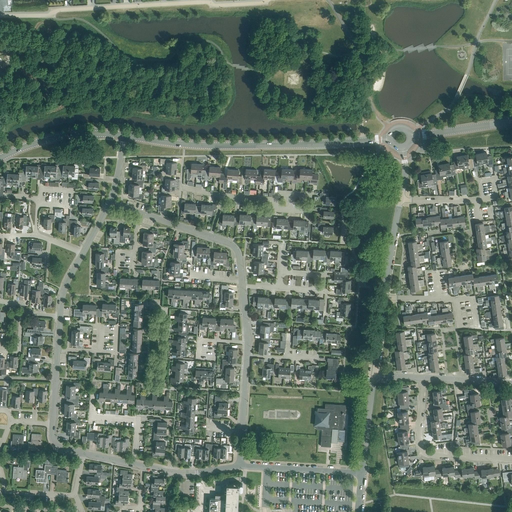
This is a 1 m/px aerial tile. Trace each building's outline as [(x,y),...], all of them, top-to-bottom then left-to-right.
[(486,152),(481,153),(483,163),(486,162),(486,164),(489,164),(489,168),(493,167),(492,157),(487,158),(486,152)] [(483,163),(481,153),(476,154),(477,160),(473,160),(474,166),(480,165),(480,163),(483,163)] [(464,169),(462,155),(457,156),(458,162),(454,163),(454,168),(455,169),(461,168),(463,170),(464,169)] [(473,160),(468,160),(467,155),(462,155),(464,169),(468,169),(474,168),(474,166),(473,160)] [(167,164),(166,167),(176,168),(177,163),(171,162),(171,159),(161,158),(160,163),(167,164)] [(511,169),(511,162),(508,164),(508,167),(503,168),(503,171),(511,169)] [(32,176),(32,166),(28,166),(28,164),(23,163),(23,172),(22,180),(26,180),(26,176),(32,176)] [(50,176),(51,166),(46,165),(46,163),(42,163),(41,165),(42,165),(41,171),(44,171),(44,176),(50,176)] [(68,176),(69,165),(64,165),(65,163),(60,163),(60,164),(60,171),(63,171),(62,176),(68,176)] [(196,176),(197,164),(192,163),(191,169),(188,169),(187,179),(190,180),(190,178),(191,177),(191,176),(196,176)] [(456,174),(455,169),(454,168),(450,169),(449,163),(444,164),(446,176),(449,175),(456,174)] [(42,165),(41,165),(37,164),(37,166),(32,166),(32,176),(38,177),(38,172),(41,172),(41,171),(42,165)] [(56,178),(59,179),(60,172),(60,171),(60,164),(56,164),(56,166),(51,166),(50,176),(56,177),(56,178)] [(74,166),(69,165),(68,176),(73,176),(73,178),(77,179),(78,179),(79,164),(74,164),(74,166)] [(203,164),(197,164),(196,176),(201,177),(201,179),(205,180),(206,172),(206,170),(202,170),(203,164)] [(446,176),(444,164),(439,165),(440,171),(435,171),(437,178),(437,180),(443,179),(443,177),(446,176)] [(133,167),(133,173),(143,174),(143,170),(146,171),(147,165),(139,165),(139,168),(133,167)] [(214,177),(215,167),(210,166),(209,172),(206,172),(205,180),(209,180),(209,176),(214,177)] [(99,176),(100,168),(90,167),(90,171),(87,171),(87,174),(83,173),(83,178),(91,178),(91,175),(99,176)] [(176,173),(176,168),(166,167),(166,171),(164,170),(164,171),(162,171),(162,172),(161,171),(160,175),(170,176),(170,173),(176,173)] [(221,167),(215,167),(214,177),(219,177),(219,182),(223,183),(224,175),(224,173),(220,173),(221,167)] [(232,182),(233,179),(233,169),(228,169),(227,175),(224,175),(223,183),(227,183),(227,182),(232,182)] [(241,184),(242,176),(238,176),(239,170),(233,169),(233,179),(238,180),(237,184),(241,184)] [(242,176),(241,184),(245,184),(245,183),(251,183),(251,179),(251,169),(246,169),(246,175),(242,175),(242,176)] [(260,176),(256,176),(257,170),(251,169),(251,179),(256,180),(255,184),(260,184),(260,176)] [(269,179),(270,169),(264,169),(264,175),(260,174),(260,176),(260,184),(264,184),(264,179),(269,179)] [(278,184),(278,176),(275,176),(275,170),(270,169),(269,179),(274,180),(274,184),(278,184)] [(287,179),(288,169),(282,169),(282,173),(279,173),(278,176),(278,184),(281,184),(283,182),(283,179),(287,179)] [(297,174),(294,174),(294,170),(288,169),(287,179),(292,179),(291,183),(296,183),(296,182),(297,174)] [(306,179),(306,169),(300,169),(300,173),(297,173),(297,174),(296,182),(301,182),(301,179),(306,179)] [(312,169),(306,169),(306,179),(310,179),(310,183),(318,183),(318,174),(312,174),(312,169)] [(13,184),(13,174),(9,173),(9,171),(4,171),(4,179),(3,186),(4,186),(7,186),(7,184),(13,184)] [(431,173),(431,171),(426,172),(428,183),(431,183),(431,185),(438,184),(437,180),(437,178),(433,179),(431,173)] [(23,172),(18,172),(18,174),(13,174),(13,184),(18,185),(18,187),(22,187),(22,180),(23,172)] [(428,183),(426,172),(421,172),(421,175),(422,180),(418,181),(419,187),(423,186),(428,187),(428,183)] [(142,177),(143,174),(133,173),(132,178),(138,179),(138,182),(143,182),(144,182),(144,177),(142,177)] [(170,179),(170,176),(160,175),(160,178),(162,179),(162,180),(165,181),(165,184),(175,185),(176,179),(170,179)] [(99,187),(99,183),(93,182),(93,178),(86,178),(85,185),(89,185),(89,186),(89,187),(89,189),(98,190),(98,187),(99,187)] [(143,187),(143,182),(138,182),(136,181),(135,184),(129,184),(129,189),(139,190),(139,187),(143,187)] [(175,190),(175,185),(165,184),(165,187),(162,187),(162,192),(166,192),(169,193),(169,190),(175,190)] [(144,194),(142,194),(142,190),(139,190),(129,189),(129,195),(135,195),(134,198),(140,199),(144,199),(144,194)] [(93,200),(94,195),(86,195),(87,192),(80,191),(80,197),(83,198),(83,199),(84,199),(84,202),(92,202),(92,200),(93,200)] [(171,201),(171,196),(165,195),(166,192),(162,192),(160,192),(159,197),(159,200),(171,201)] [(335,204),(335,197),(328,196),(328,193),(320,193),(320,197),(326,197),(326,204),(335,204)] [(171,206),(171,201),(159,200),(158,211),(164,212),(165,206),(171,206)] [(190,212),(190,203),(185,203),(185,200),(182,200),(181,213),(184,213),(184,212),(190,212)] [(198,214),(199,206),(196,206),(196,204),(190,203),(190,212),(195,213),(195,214),(198,214)] [(92,213),(93,208),(85,208),(86,205),(79,204),(79,210),(83,211),(82,212),(83,212),(83,215),(91,215),(92,213)] [(207,213),(207,204),(202,204),(201,206),(199,206),(198,214),(201,214),(201,213),(207,213)] [(217,208),(217,204),(213,204),(213,205),(207,204),(207,213),(212,214),(212,215),(215,215),(216,208),(217,208)] [(511,212),(511,206),(504,207),(505,211),(500,211),(500,214),(511,212)] [(334,218),(334,211),(327,211),(327,208),(320,207),(320,213),(322,213),(322,214),(324,214),(324,217),(334,218)] [(14,222),(15,216),(15,214),(12,214),(12,213),(8,213),(8,214),(5,213),(5,218),(4,228),(11,229),(11,222),(14,222)] [(228,224),(229,215),(223,214),(223,216),(220,216),(219,224),(222,224),(223,223),(228,224)] [(245,223),(245,214),(240,214),(240,216),(237,216),(237,217),(236,224),(239,224),(239,223),(245,223)] [(253,225),(254,217),(251,217),(251,215),(245,214),(245,223),(250,224),(250,225),(253,225)] [(26,221),(27,215),(24,215),(23,217),(17,216),(16,227),(19,228),(20,229),(21,229),(22,229),(23,228),(23,221),(26,221)] [(54,221),(55,215),(49,215),(48,218),(47,218),(47,219),(44,219),(44,227),(46,227),(46,228),(51,228),(51,221),(54,221)] [(69,225),(69,220),(70,216),(66,215),(66,218),(63,218),(63,222),(62,222),(59,222),(59,231),(61,231),(61,232),(65,232),(66,225),(69,225)] [(237,217),(234,217),(234,215),(229,215),(228,224),(233,224),(233,225),(236,225),(236,224),(237,217)] [(262,224),(262,216),(257,215),(257,217),(254,217),(253,225),(253,228),(256,228),(257,228),(257,224),(262,224)] [(268,215),(268,216),(262,216),(262,224),(267,225),(267,226),(271,227),(271,215),(268,215)] [(282,228),(282,219),(278,219),(278,217),(274,216),(273,228),(276,229),(276,227),(282,228)] [(511,224),(511,218),(506,220),(507,222),(502,223),(502,226),(511,224)] [(290,230),(291,222),(288,221),(288,219),(282,219),(282,228),(287,228),(287,229),(290,230)] [(80,235),(81,226),(78,226),(78,225),(77,225),(77,221),(69,220),(69,225),(69,227),(74,228),(73,235),(78,235),(78,234),(80,235)] [(299,229),(299,220),(294,220),(294,222),(291,222),(290,230),(293,230),(293,228),(299,229)] [(307,231),(308,223),(308,221),(305,221),(305,220),(299,220),(299,229),(304,229),(304,230),(307,231)] [(332,234),(333,227),(325,226),(325,222),(318,222),(318,228),(321,228),(321,230),(323,230),(323,233),(332,234)] [(130,233),(131,228),(127,227),(124,227),(123,234),(120,234),(120,235),(120,240),(119,242),(125,243),(126,236),(129,237),(130,233)] [(120,235),(117,235),(117,228),(113,228),(110,228),(110,232),(107,232),(107,238),(110,238),(110,237),(114,237),(113,243),(119,244),(119,242),(120,240),(120,235)] [(485,232),(487,231),(490,231),(489,228),(476,230),(477,236),(485,235),(485,232)] [(157,236),(157,234),(157,230),(150,230),(150,233),(144,233),(144,239),(153,239),(153,236),(157,236)] [(511,236),(511,230),(508,231),(506,231),(506,235),(501,236),(501,239),(511,236)] [(156,243),(153,243),(153,239),(144,239),(143,245),(149,245),(149,248),(156,249),(156,246),(156,243)] [(181,242),(180,244),(174,244),(174,250),(184,250),(184,247),(188,247),(188,241),(182,241),(182,242),(181,242)] [(253,243),(253,249),(263,250),(263,247),(269,247),(269,241),(263,241),(263,244),(253,243)] [(448,241),(440,242),(437,242),(436,244),(436,246),(435,246),(435,249),(449,247),(448,241)] [(42,250),(43,246),(42,246),(42,243),(34,242),(33,245),(32,246),(30,246),(29,252),(35,252),(35,249),(42,250)] [(511,248),(511,242),(508,244),(508,247),(503,247),(503,250),(511,248)] [(21,251),(14,251),(15,244),(8,244),(7,254),(12,254),(12,257),(16,258),(16,259),(20,259),(21,251)] [(203,257),(204,247),(197,247),(197,249),(195,249),(194,253),(194,256),(194,260),(197,260),(197,256),(203,257)] [(210,248),(204,247),(203,257),(208,257),(208,264),(211,264),(211,258),(209,257),(210,248)] [(156,252),(156,249),(149,248),(149,252),(143,251),(142,257),(152,258),(152,252),(156,252)] [(263,253),(263,250),(253,249),(252,255),(262,256),(262,259),(268,259),(268,254),(263,253)] [(318,258),(319,250),(313,249),(313,250),(310,250),(310,252),(310,261),(313,261),(313,258),(318,258)] [(96,253),(96,260),(104,260),(104,256),(107,256),(108,250),(101,250),(101,253),(96,253)] [(183,256),(184,250),(174,250),(174,256),(177,256),(177,259),(186,260),(187,257),(183,256)] [(301,259),(302,250),(296,250),(296,251),(293,251),(293,254),(292,255),(291,255),(291,257),(292,258),(293,258),(293,262),(296,262),(296,259),(301,259)] [(310,252),(308,252),(308,251),(302,250),(301,259),(307,260),(307,263),(310,263),(310,261),(310,252)] [(327,262),(327,251),(325,251),(325,250),(319,250),(318,258),(324,259),(324,262),(327,262)] [(335,259),(336,251),(330,250),(330,251),(327,251),(327,262),(327,264),(329,264),(330,261),(333,259),(335,259)] [(341,251),(336,251),(335,259),(341,260),(341,261),(344,261),(344,252),(341,252),(341,251)] [(220,262),(220,252),(214,252),(214,258),(211,258),(211,264),(214,265),(216,265),(216,261),(220,262)] [(227,253),(220,252),(220,262),(226,262),(225,266),(229,266),(228,259),(226,259),(227,253)] [(491,255),(491,252),(490,252),(477,254),(478,261),(486,259),(486,256),(491,255)] [(41,269),(41,265),(41,258),(34,257),(34,254),(28,254),(28,255),(23,255),(23,259),(26,259),(28,259),(27,259),(33,259),(32,264),(36,264),(35,268),(41,269)] [(155,262),(152,262),(152,258),(142,257),(142,264),(148,264),(148,267),(155,268),(155,264),(155,262)] [(186,263),(186,260),(177,259),(176,262),(171,262),(170,268),(180,269),(180,265),(183,265),(183,263),(186,263)] [(268,265),(268,259),(262,259),(261,262),(254,261),(254,267),(264,268),(264,265),(268,265)] [(108,260),(104,260),(96,260),(95,266),(101,266),(101,269),(108,270),(109,266),(104,266),(104,262),(108,263),(108,260)] [(264,271),(264,268),(254,267),(253,273),(262,273),(261,277),(268,277),(268,271),(264,271)] [(183,278),(183,275),(183,273),(179,272),(180,269),(170,268),(170,274),(176,275),(176,278),(180,278),(183,278)] [(108,273),(108,270),(101,269),(101,272),(97,272),(97,279),(105,279),(109,280),(109,277),(105,277),(105,273),(108,273)] [(493,288),(491,275),(485,276),(486,284),(489,284),(490,289),(493,288)] [(350,286),(351,280),(342,280),(342,276),(335,276),(334,279),(337,279),(337,282),(340,282),(340,285),(350,286)] [(456,290),(454,277),(448,277),(450,286),(453,285),(454,290),(456,290)] [(131,287),(139,288),(140,284),(137,284),(137,279),(131,278),(131,287)] [(105,283),(105,279),(97,279),(97,286),(102,286),(102,289),(108,289),(109,283),(105,283)] [(30,290),(31,282),(31,280),(24,280),(24,285),(21,284),(20,294),(27,295),(28,290),(30,290)] [(18,281),(16,281),(14,281),(13,284),(9,284),(8,294),(15,294),(15,287),(18,288),(18,281)] [(350,292),(350,286),(340,285),(340,289),(336,288),(336,294),(342,294),(343,291),(350,292)] [(42,294),(43,290),(43,286),(38,286),(37,286),(37,290),(32,290),(32,301),(39,301),(40,294),(42,294)] [(233,292),(228,292),(227,292),(227,289),(221,288),(221,294),(221,298),(233,299),(233,292)] [(51,306),(52,296),(49,296),(49,290),(43,290),(42,294),(42,297),(45,297),(44,305),(51,306)] [(485,300),(486,303),(499,301),(498,295),(490,296),(491,299),(485,300)] [(263,310),(263,306),(264,297),(258,297),(253,296),(253,305),(257,306),(257,310),(263,310)] [(271,308),(272,300),(269,300),(269,298),(264,297),(263,306),(268,306),(268,308),(271,308)] [(340,309),(341,309),(351,309),(351,303),(344,303),(343,298),(339,297),(339,299),(338,299),(337,303),(341,303),(340,309)] [(232,305),(233,299),(221,298),(221,302),(220,302),(220,308),(226,308),(226,305),(232,305)] [(280,307),(280,298),(275,298),(275,300),(272,300),(271,308),(274,308),(274,307),(280,307)] [(288,308),(289,301),(286,301),(286,299),(280,298),(280,307),(285,308),(285,309),(288,309),(288,308)] [(297,307),(297,298),(292,298),(292,300),(289,300),(289,301),(288,308),(291,308),(291,307),(297,307)] [(305,309),(306,301),(303,301),(303,299),(297,298),(297,307),(302,307),(302,309),(305,309)] [(314,308),(314,300),(309,299),(308,301),(306,301),(305,309),(308,309),(308,308),(314,308)] [(320,300),(314,300),(314,308),(319,309),(319,310),(322,310),(323,302),(320,302),(320,300)] [(109,312),(109,304),(103,303),(102,309),(99,309),(99,316),(102,317),(102,312),(106,312),(106,316),(109,316),(109,312)] [(89,313),(90,305),(83,304),(83,309),(75,309),(74,315),(80,316),(83,316),(85,316),(85,312),(89,313)] [(118,316),(119,310),(116,309),(116,304),(109,304),(109,312),(113,312),(113,316),(118,316)] [(99,316),(99,309),(96,309),(96,305),(90,305),(89,313),(89,317),(92,317),(92,313),(96,313),(96,316),(99,316)] [(448,308),(445,308),(447,322),(453,321),(452,312),(448,313),(448,308)] [(350,315),(351,309),(341,309),(340,312),(337,312),(336,317),(343,318),(343,315),(350,315)] [(402,312),(403,316),(404,324),(411,323),(409,310),(406,310),(406,312),(402,312)] [(209,326),(209,318),(203,317),(203,324),(200,323),(199,329),(205,330),(205,326),(209,326)] [(216,318),(209,318),(209,326),(212,326),(212,330),(217,331),(218,325),(215,324),(216,318)] [(227,327),(227,319),(221,319),(220,325),(218,325),(217,331),(223,331),(223,327),(227,327)] [(233,319),(227,319),(227,327),(230,327),(230,331),(235,332),(236,326),(233,326),(233,319)] [(503,325),(502,319),(492,320),(493,323),(489,324),(489,327),(499,326),(503,325)] [(28,329),(27,332),(30,332),(33,332),(40,333),(40,330),(45,330),(45,321),(38,321),(34,321),(33,329),(28,329)] [(261,325),(260,331),(269,331),(273,331),(274,323),(263,322),(263,325),(261,325)] [(187,325),(178,324),(178,328),(174,327),(174,331),(179,331),(178,334),(186,334),(186,332),(189,332),(189,325),(187,325)] [(80,328),(77,328),(77,331),(72,330),(72,337),(80,338),(80,333),(83,333),(84,330),(89,331),(89,329),(92,330),(92,327),(80,326),(80,328)] [(308,338),(309,329),(304,329),(303,330),(298,329),(299,329),(294,328),(294,333),(297,333),(297,336),(294,335),(293,335),(293,346),(293,343),(297,344),(297,339),(303,339),(303,338),(308,338)] [(320,333),(320,331),(315,331),(315,330),(309,329),(308,338),(314,339),(314,340),(320,340),(320,333)] [(409,330),(396,332),(397,338),(405,337),(405,334),(410,333),(409,330)] [(269,337),(269,331),(260,331),(260,336),(262,336),(262,339),(270,340),(270,337),(269,337)] [(40,336),(40,333),(33,332),(30,332),(30,336),(34,336),(33,343),(42,344),(43,336),(40,336)] [(331,342),(332,333),(326,333),(320,333),(320,340),(319,342),(326,343),(326,341),(331,342)] [(332,333),(331,342),(331,344),(336,344),(340,344),(340,334),(337,334),(337,333),(332,333)] [(188,334),(186,334),(178,334),(178,337),(177,337),(177,340),(173,340),(173,342),(185,343),(188,343),(188,334)] [(477,337),(477,334),(463,336),(464,342),(473,341),(472,338),(477,337)] [(79,341),(80,338),(72,337),(71,344),(76,344),(76,347),(82,348),(83,342),(79,341)] [(270,343),(270,340),(262,339),(262,342),(260,342),(259,347),(268,348),(268,343),(270,343)] [(506,350),(505,344),(497,345),(497,348),(492,349),(489,349),(489,352),(490,352),(492,352),(506,350)] [(229,351),(229,355),(237,356),(237,349),(231,349),(231,346),(225,345),(225,351),(229,351)] [(28,360),(35,360),(35,357),(40,358),(41,349),(33,348),(32,357),(28,357),(28,360)] [(236,362),(237,356),(229,355),(228,359),(223,359),(222,364),(228,365),(228,362),(236,362)] [(10,361),(7,361),(7,364),(6,369),(9,369),(10,366),(17,367),(18,357),(10,356),(10,361)] [(79,369),(80,360),(76,360),(77,357),(68,356),(68,359),(70,359),(70,363),(73,363),(73,368),(79,369)] [(90,364),(90,358),(84,357),(84,361),(80,360),(79,369),(86,369),(86,364),(90,364)] [(104,370),(104,362),(100,362),(101,358),(95,358),(94,364),(97,365),(97,370),(104,370)] [(337,370),(338,359),(328,358),(328,369),(327,369),(326,378),(336,378),(336,370),(337,370)] [(108,362),(104,362),(104,370),(110,371),(111,366),(114,366),(114,359),(108,359),(108,362)] [(478,362),(478,361),(478,359),(464,361),(465,367),(474,365),(473,362),(478,362)] [(38,363),(36,363),(36,360),(35,360),(28,360),(28,363),(29,363),(29,368),(23,368),(23,367),(22,367),(22,372),(30,373),(30,372),(29,372),(29,371),(37,371),(38,363)] [(274,370),(274,364),(267,363),(267,367),(263,367),(262,375),(266,376),(266,377),(270,377),(270,370),(274,370)] [(439,370),(438,363),(430,365),(430,368),(425,368),(426,372),(439,370)] [(228,368),(228,365),(222,364),(222,369),(226,370),(226,374),(234,375),(234,368),(228,368)] [(284,378),(285,368),(279,367),(279,364),(276,364),(275,370),(279,370),(278,377),(284,378)] [(293,371),(294,365),(291,365),(290,368),(285,368),(284,378),(290,378),(290,371),(293,371)] [(305,379),(305,369),(300,369),(300,365),(297,365),(296,371),(299,372),(299,379),(305,379)] [(315,373),(316,366),(309,366),(308,369),(305,369),(305,379),(310,380),(311,372),(315,373)] [(507,374),(506,368),(498,369),(498,372),(493,373),(493,376),(507,374)] [(137,375),(137,370),(129,370),(128,375),(127,375),(127,379),(133,379),(134,378),(134,375),(137,375)] [(183,381),(184,375),(175,374),(175,378),(171,377),(170,383),(179,384),(180,380),(183,381)] [(233,381),(234,375),(226,374),(225,378),(221,378),(216,378),(216,383),(227,384),(227,381),(233,381)] [(67,385),(66,391),(75,392),(75,388),(79,388),(80,383),(74,382),(74,385),(67,385)] [(397,392),(398,398),(408,397),(407,391),(407,390),(409,389),(409,386),(401,388),(401,392),(397,392)] [(9,394),(10,387),(7,387),(6,389),(0,388),(0,399),(6,400),(6,394),(9,394)] [(433,392),(433,397),(442,396),(441,393),(446,392),(445,387),(439,388),(439,391),(433,392)] [(36,395),(37,388),(34,388),(34,391),(26,391),(26,401),(33,401),(33,395),(36,395)] [(46,401),(47,391),(39,391),(40,389),(37,388),(36,395),(39,396),(39,401),(46,401)] [(75,395),(75,392),(66,391),(66,397),(73,398),(73,400),(78,401),(79,395),(75,395)] [(470,397),(471,400),(479,399),(478,393),(471,394),(471,391),(464,392),(465,395),(465,397),(470,397)] [(501,399),(502,405),(510,404),(510,400),(511,399),(511,394),(508,395),(508,398),(501,399)] [(22,402),(23,395),(20,395),(20,397),(12,396),(12,406),(19,407),(19,402),(22,402)] [(442,400),(442,396),(433,397),(434,403),(439,402),(439,405),(446,404),(445,399),(442,400)] [(409,402),(408,397),(398,398),(399,404),(400,404),(401,408),(409,406),(409,402)] [(228,409),(228,403),(222,403),(222,399),(216,398),(216,405),(219,406),(218,408),(227,409),(228,409)] [(480,405),(479,399),(471,400),(471,404),(466,404),(467,409),(474,408),(473,406),(480,405)] [(78,407),(78,401),(73,400),(72,403),(65,403),(65,409),(74,410),(74,406),(78,407)] [(344,414),(345,414),(346,405),(325,403),(325,408),(318,408),(318,412),(316,412),(315,425),(317,425),(316,429),(322,429),(321,446),(331,447),(332,441),(337,442),(337,441),(344,441),(345,429),(343,429),(344,414)] [(442,410),(447,409),(449,409),(449,404),(446,404),(439,405),(440,408),(433,409),(434,415),(442,414),(442,410)] [(409,409),(409,406),(401,408),(401,412),(397,412),(397,413),(396,413),(397,418),(396,418),(398,418),(408,417),(407,411),(407,410),(409,409)] [(227,415),(227,409),(218,408),(217,411),(214,411),(214,417),(220,418),(220,415),(227,415)] [(474,411),(474,408),(467,409),(468,414),(471,414),(472,418),(480,416),(479,411),(474,411)] [(74,413),(74,410),(65,409),(64,415),(72,416),(71,419),(74,419),(77,419),(77,413),(74,413)] [(409,422),(408,417),(398,418),(399,424),(400,424),(400,428),(409,426),(408,422),(409,422)] [(80,425),(80,419),(77,419),(74,419),(74,422),(67,421),(67,427),(76,428),(76,425),(80,425)] [(167,429),(167,423),(161,422),(161,419),(155,419),(155,425),(158,425),(158,428),(167,429)] [(511,429),(511,420),(509,421),(501,423),(502,428),(506,428),(507,430),(511,429)] [(407,430),(409,429),(409,426),(400,428),(401,432),(397,432),(398,438),(408,436),(407,431),(407,430)] [(75,432),(76,428),(67,427),(66,434),(73,434),(73,437),(79,438),(79,432),(75,432)] [(166,435),(167,429),(158,428),(157,431),(154,430),(154,437),(159,438),(160,434),(166,435)] [(511,434),(511,429),(507,430),(507,433),(501,434),(501,440),(510,439),(509,435),(511,434)] [(441,435),(441,431),(431,433),(431,435),(433,435),(433,438),(440,437),(441,440),(447,439),(446,434),(441,435)] [(90,433),(87,432),(87,440),(90,440),(94,440),(97,440),(97,445),(102,446),(103,434),(98,433),(95,433),(90,433)] [(25,451),(26,443),(23,443),(23,435),(13,434),(12,445),(18,446),(18,451),(25,451)] [(42,445),(42,441),(41,441),(41,434),(32,434),(31,442),(28,441),(28,450),(36,450),(36,445),(42,445)] [(112,437),(112,434),(108,434),(104,434),(103,434),(102,446),(108,446),(108,441),(111,442),(112,437)] [(479,440),(478,434),(470,435),(471,439),(466,439),(466,445),(467,444),(472,444),(473,444),(473,445),(479,444),(478,440),(479,440)] [(409,442),(408,436),(398,438),(399,444),(400,443),(400,447),(409,446),(408,442),(409,442)] [(119,450),(120,438),(115,438),(115,437),(112,437),(111,442),(111,444),(114,445),(114,450),(119,450)] [(159,442),(159,438),(154,437),(153,444),(156,444),(156,447),(165,448),(166,442),(159,442)] [(128,446),(129,439),(125,438),(125,441),(120,441),(120,438),(119,450),(125,450),(125,446),(128,446)] [(511,441),(510,442),(510,439),(501,440),(502,446),(509,445),(510,448),(511,447),(511,441)] [(184,456),(185,447),(182,447),(182,444),(176,443),(175,449),(178,450),(178,456),(184,456)] [(208,450),(211,450),(212,444),(206,443),(205,449),(203,449),(202,458),(208,458),(208,450)] [(193,451),(194,445),(191,445),(191,444),(185,444),(185,447),(184,456),(190,457),(190,451),(193,451)] [(220,457),(221,448),(218,448),(218,444),(212,444),(211,450),(214,450),(214,456),(220,457)] [(202,458),(203,449),(200,449),(200,445),(194,445),(193,451),(196,451),(196,457),(202,458)] [(229,451),(230,445),(224,445),(223,448),(221,448),(220,457),(226,457),(226,451),(229,451)] [(409,449),(409,446),(400,447),(401,452),(397,452),(398,458),(408,456),(407,451),(407,450),(409,449)] [(165,454),(165,448),(156,447),(156,450),(153,450),(152,456),(158,456),(158,454),(165,454)] [(409,462),(408,456),(398,458),(399,464),(399,463),(400,468),(409,466),(408,462),(409,462)] [(28,470),(28,468),(30,468),(30,459),(22,458),(22,462),(24,462),(23,467),(14,466),(13,478),(16,478),(16,477),(26,478),(26,470),(28,470)] [(103,472),(103,469),(100,469),(101,465),(90,464),(90,471),(97,472),(97,475),(106,475),(107,472),(103,472)] [(439,476),(439,469),(435,470),(434,465),(431,466),(431,464),(428,465),(430,476),(436,475),(436,477),(439,476)] [(51,474),(51,465),(48,465),(45,465),(45,470),(36,470),(36,474),(37,474),(36,482),(47,482),(47,474),(51,474)] [(68,482),(69,472),(67,472),(67,470),(57,469),(58,466),(51,465),(51,474),(57,474),(56,481),(68,482)] [(430,476),(428,465),(426,465),(426,467),(422,467),(423,468),(419,469),(419,470),(415,471),(415,472),(414,472),(414,476),(416,476),(424,475),(424,477),(430,476)] [(459,477),(458,470),(454,471),(454,466),(450,467),(450,465),(448,466),(449,475),(455,474),(455,478),(459,477)] [(449,475),(448,466),(445,466),(446,467),(442,468),(442,469),(439,469),(439,476),(449,475)] [(468,476),(467,466),(465,467),(465,468),(461,469),(462,470),(458,470),(459,477),(468,476)] [(478,478),(477,471),(474,472),(473,467),(470,468),(469,466),(467,466),(468,476),(474,475),(475,479),(478,478)] [(488,477),(487,467),(484,468),(484,469),(481,470),(481,471),(477,471),(478,478),(488,477)] [(497,476),(496,469),(493,469),(493,468),(489,469),(489,467),(487,467),(488,477),(497,476)] [(132,479),(132,474),(127,473),(128,470),(120,470),(120,474),(123,474),(123,479),(132,479)] [(511,483),(511,471),(502,472),(503,478),(511,478),(511,484),(511,483)] [(106,475),(97,475),(95,474),(95,477),(87,477),(87,484),(97,484),(98,480),(100,480),(100,478),(106,478),(106,475)] [(164,479),(157,478),(157,476),(153,475),(153,483),(151,483),(151,487),(159,487),(159,484),(164,485),(164,479)] [(132,485),(132,479),(123,479),(122,484),(119,484),(119,487),(124,487),(124,488),(126,488),(127,485),(132,485)] [(236,511),(237,495),(238,485),(227,485),(227,495),(216,494),(216,495),(219,495),(218,498),(210,498),(210,503),(210,505),(209,510),(209,511),(236,511)] [(124,490),(124,488),(124,487),(119,487),(117,487),(117,491),(119,491),(119,496),(128,496),(129,491),(124,490)] [(158,490),(159,487),(151,487),(151,490),(151,491),(152,491),(152,495),(156,496),(163,496),(163,490),(158,490)] [(101,497),(101,494),(99,494),(99,490),(88,489),(88,496),(95,497),(95,499),(97,499),(105,500),(105,497),(101,497)] [(128,502),(128,496),(119,496),(119,501),(116,501),(116,504),(123,505),(123,502),(128,502)] [(166,496),(163,496),(156,496),(156,501),(153,500),(153,504),(160,504),(160,502),(165,502),(166,496)] [(104,505),(105,500),(97,499),(97,502),(90,502),(89,509),(99,510),(100,505),(104,505)]
